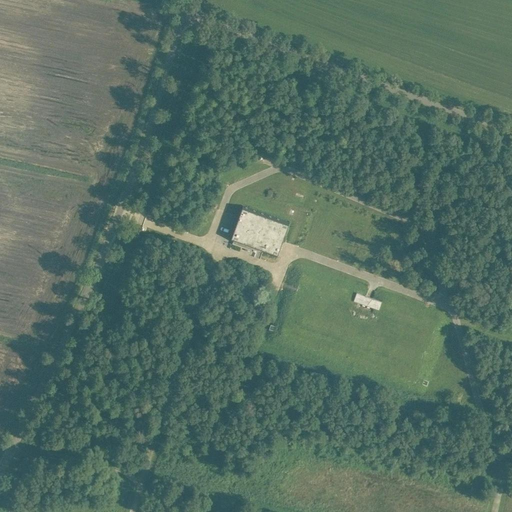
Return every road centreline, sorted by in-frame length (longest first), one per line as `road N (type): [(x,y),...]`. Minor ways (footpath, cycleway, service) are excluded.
road 1 (unclassified): [(0,474),(108,236),(177,20)]
road 2 (unclassified): [(511,136),(177,20)]
